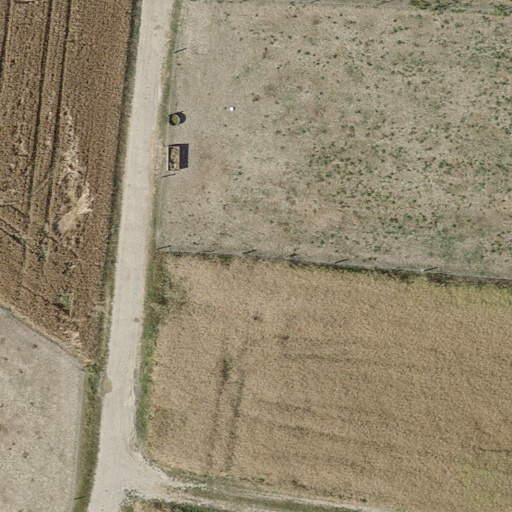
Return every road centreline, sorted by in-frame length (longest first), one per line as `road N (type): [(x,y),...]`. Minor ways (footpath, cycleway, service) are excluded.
road 1 (track): [(162,0),(104,511)]
road 2 (track): [(293,511),(113,480)]
